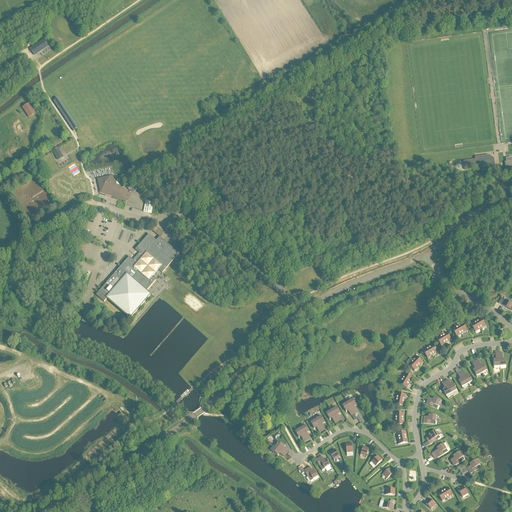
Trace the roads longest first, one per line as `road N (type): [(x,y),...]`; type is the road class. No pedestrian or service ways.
road 1 (residential): [(88,497),(212,402),(304,309)]
road 2 (residential): [(304,309),(187,219),(144,220),(96,203)]
road 3 (track): [(0,386),(15,418),(5,443),(20,451),(57,446),(112,396),(129,410),(125,425)]
road 4 (residential): [(420,454),(420,389),(466,348),(511,342)]
road 5 (track): [(125,425),(37,499),(19,500),(0,485)]
road 6 (residential): [(304,309),(424,255)]
road 7 (residential): [(296,462),(351,430),(400,463)]
